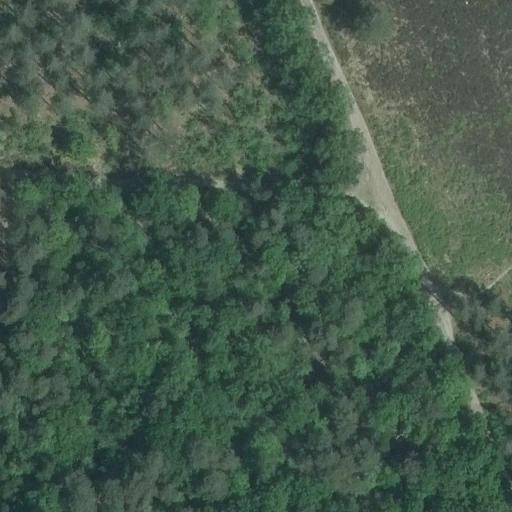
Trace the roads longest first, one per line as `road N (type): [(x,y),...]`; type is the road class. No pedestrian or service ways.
road 1 (track): [(254,511),(95,174)]
road 2 (track): [(505,511),(367,183)]
road 3 (unknown): [(95,174),(367,183)]
road 4 (unknown): [(367,183),(289,0)]
